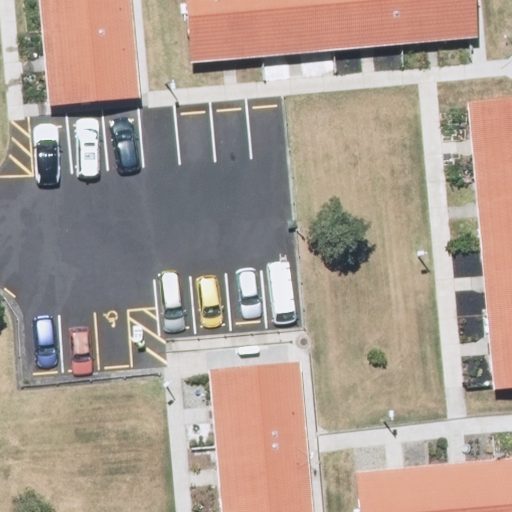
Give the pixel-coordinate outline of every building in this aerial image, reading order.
[(131,0),(38,0),(44,62),(48,104),(140,96),(131,0)] [(474,0),(188,0),(194,62),(227,59),(293,53),(369,46),(431,40),(477,36),(474,0)] [(511,98),(469,102),(473,147),(479,210),(485,281),(491,346),(494,390),(511,388),(511,98)] [(308,511),(295,364),(209,372),(212,414),(218,475),(221,511),(308,511)] [(396,470),(357,473),(360,511),(511,511),(511,459),(458,464),(396,470)]
